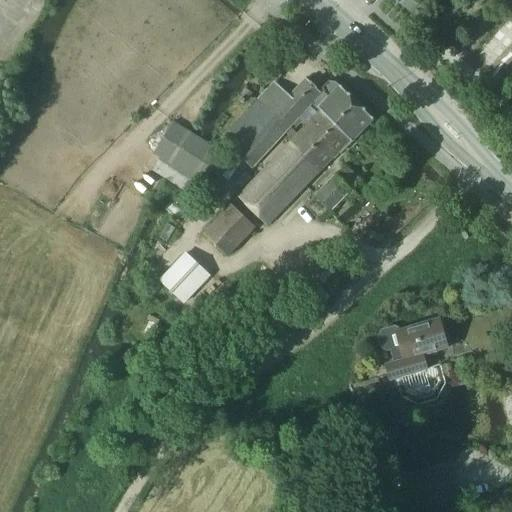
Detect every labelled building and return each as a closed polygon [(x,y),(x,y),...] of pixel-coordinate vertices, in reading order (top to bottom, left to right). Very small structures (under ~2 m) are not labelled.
[(511,34),(503,27),(478,55),(492,67),(511,43),(511,34)] [(312,104),(320,111),(332,122),(353,99),(336,83),(329,81),(320,91),(307,79),(290,97),(275,83),(223,139),(252,168),(312,104)] [(332,122),(320,111),(239,198),(271,228),(339,153),(341,155),(374,120),(353,99),(332,122)] [(154,154),(154,155),(160,159),(204,185),(223,154),(207,144),(196,137),(173,123),(154,154)] [(350,204),(358,196),(336,174),(315,196),(331,212),(344,198),(350,204)] [(205,234),(229,259),(258,230),(233,206),(205,234)] [(314,283),(300,296),(316,314),(331,300),(314,283)] [(395,327),(382,331),(378,337),(381,348),(388,352),(391,351),(395,363),(386,365),(391,381),(427,370),(423,356),(443,350),(434,321),(402,330),(395,327)] [(446,472),(412,481),(419,508),(454,499),(446,472)]
